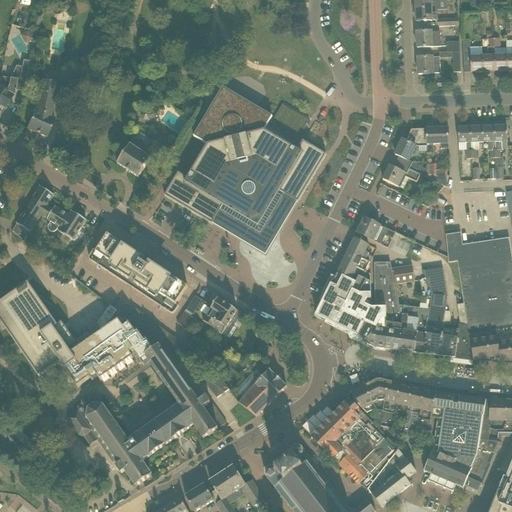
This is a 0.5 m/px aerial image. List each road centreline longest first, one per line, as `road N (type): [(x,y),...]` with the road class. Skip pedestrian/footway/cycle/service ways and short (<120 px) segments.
road 1 (tertiary): [(131,511),(314,399),(320,359),(285,321)]
road 2 (tertiary): [(285,321),(29,154)]
road 3 (tertiary): [(285,321),(373,138),(378,103)]
